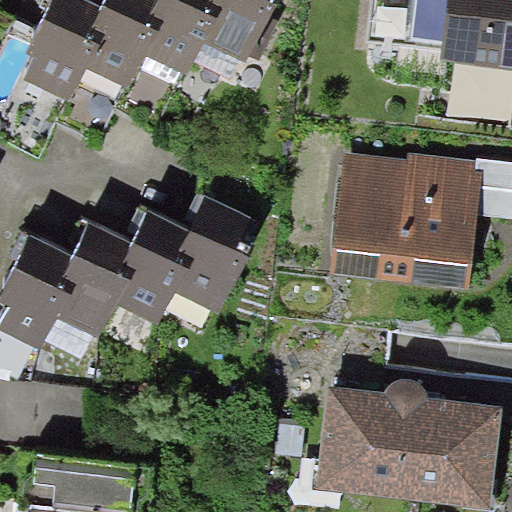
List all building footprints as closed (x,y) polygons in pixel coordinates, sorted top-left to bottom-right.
[(101,0),(100,3),(93,0),(46,0),(46,1),(33,28),(43,33),(28,66),(74,88),(90,55),(133,75),(149,41),(193,62),(208,30),(250,50),(274,0),(101,0)] [(511,0),(376,0),(372,39),(400,42),(396,75),(446,80),(450,48),(511,55),(511,0)] [(409,154),(348,147),(336,267),(472,281),(479,207),(511,210),(511,155),(410,146),(409,154)] [(248,215),(204,194),(193,217),(188,227),(143,205),(130,232),(127,237),(86,218),(73,245),(70,251),(26,229),(13,256),(1,281),(9,284),(0,302),(0,315),(43,337),(58,308),(101,329),(117,294),(161,315),(178,280),(220,301),(250,238),(240,232),(248,215)] [(327,374),(316,480),(496,499),(507,393),(327,374)] [(129,511),(134,479),(35,465),(33,476),(22,474),(18,501),(94,511),(129,511)] [(94,511),(18,501),(13,501),(11,511),(94,511)]
